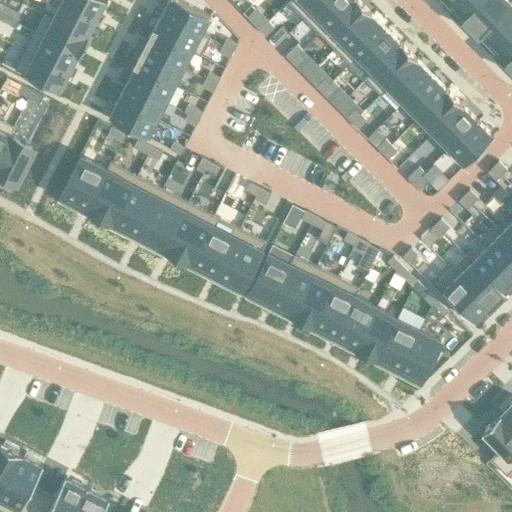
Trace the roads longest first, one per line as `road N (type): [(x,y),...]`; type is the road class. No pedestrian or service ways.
road 1 (residential): [(511,335),(415,426),(306,455),(259,447)]
road 2 (residential): [(0,352),(259,447)]
road 3 (residential): [(405,0),(511,103)]
